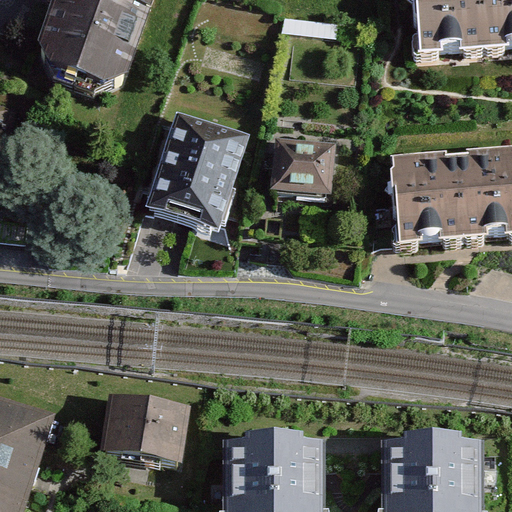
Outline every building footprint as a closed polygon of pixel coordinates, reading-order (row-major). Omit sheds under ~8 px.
[(56,0),(38,54),(51,81),(100,97),(130,79),(155,0),(56,0)] [(511,0),(414,0),(419,62),(511,55),(511,0)] [(359,26),(286,17),(284,36),(356,45),(359,26)] [(21,118),(0,115),(0,175),(1,171),(13,173),(21,118)] [(247,138),(174,118),(146,223),(219,243),(247,138)] [(337,152),(275,147),(271,200),(333,204),(337,152)] [(511,156),(393,165),(399,246),(511,237),(511,156)] [(187,415),(114,405),(107,458),(180,467),(187,415)] [(24,511),(50,426),(0,410),(0,511),(24,511)] [(325,511),(325,452),(226,451),(226,511),(325,511)] [(485,511),(486,455),(381,454),(380,511),(485,511)]
